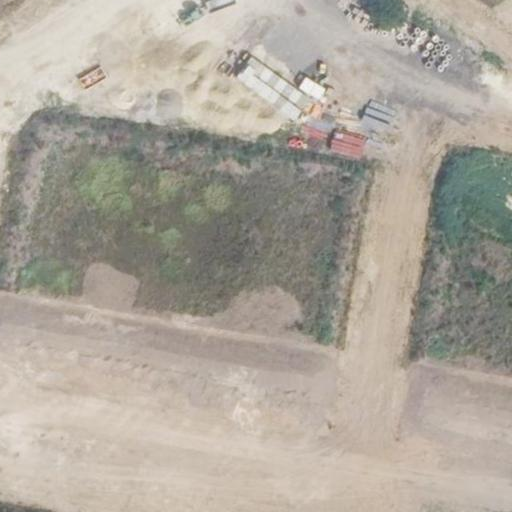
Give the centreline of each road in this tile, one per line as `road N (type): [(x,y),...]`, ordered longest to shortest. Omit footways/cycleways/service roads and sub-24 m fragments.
road 1 (unknown): [(0,434),(424,511)]
road 2 (unknown): [(351,498),(428,80)]
road 3 (unknown): [(0,85),(121,0)]
